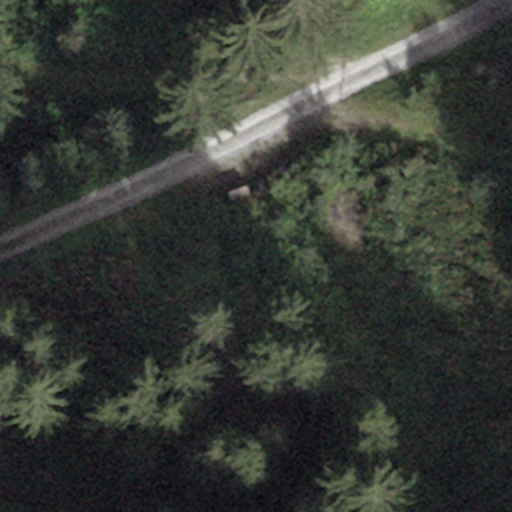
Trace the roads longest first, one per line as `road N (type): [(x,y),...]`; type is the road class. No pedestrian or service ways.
road 1 (track): [(511,6),(326,82),(246,143),(0,249)]
road 2 (track): [(326,82),(48,79),(0,67)]
road 3 (track): [(326,82),(395,122),(511,157)]
